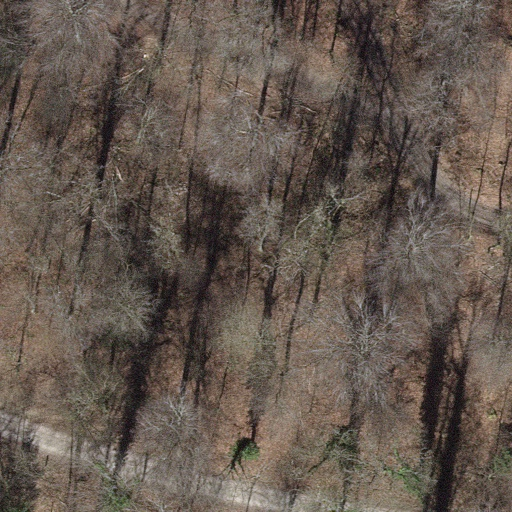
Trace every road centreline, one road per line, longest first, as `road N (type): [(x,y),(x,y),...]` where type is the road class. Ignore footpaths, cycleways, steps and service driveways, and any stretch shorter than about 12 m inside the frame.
road 1 (track): [(349,511),(0,411)]
road 2 (track): [(484,171),(410,0)]
